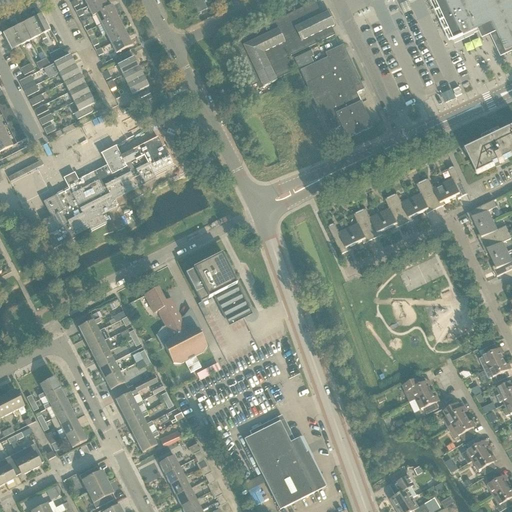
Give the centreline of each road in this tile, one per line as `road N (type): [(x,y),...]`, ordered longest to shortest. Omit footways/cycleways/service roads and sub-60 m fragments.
road 1 (tertiary): [(366,511),(259,218)]
road 2 (unclassified): [(251,200),(172,46)]
road 3 (unclassified): [(113,281),(256,211)]
road 4 (unclassified): [(402,140),(337,0)]
road 5 (residential): [(110,109),(44,0)]
road 6 (residential): [(0,503),(109,448)]
road 7 (residential): [(344,276),(453,222)]
